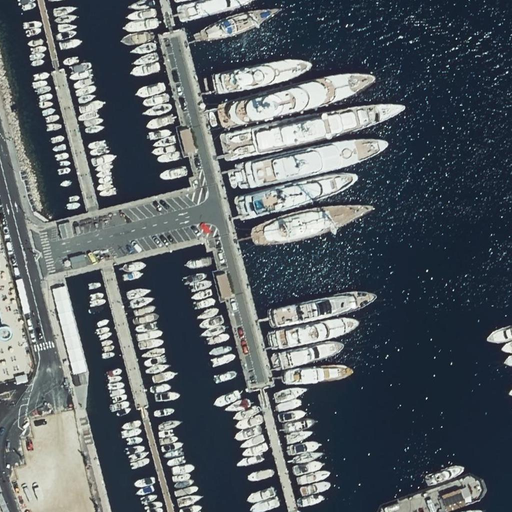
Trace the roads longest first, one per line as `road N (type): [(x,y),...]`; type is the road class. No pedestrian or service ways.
road 1 (residential): [(0,158),(46,351),(32,431),(55,511)]
road 2 (unknown): [(261,389),(292,509)]
